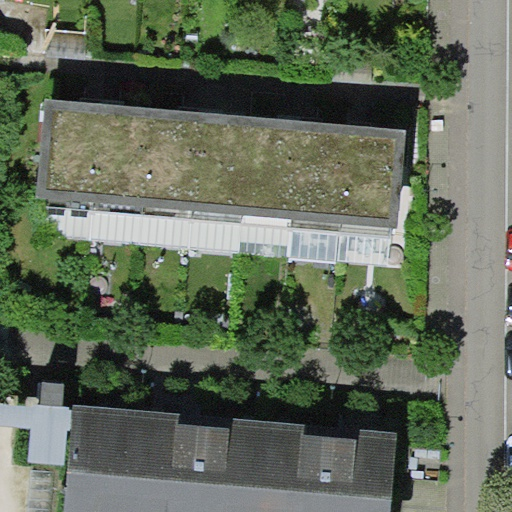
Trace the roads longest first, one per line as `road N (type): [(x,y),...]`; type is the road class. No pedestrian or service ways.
road 1 (residential): [(0,343),(480,383)]
road 2 (residential): [(480,383),(483,0)]
road 3 (residential): [(479,511),(480,383)]
